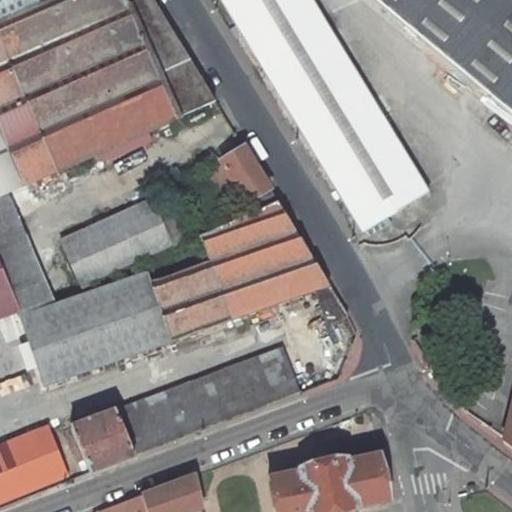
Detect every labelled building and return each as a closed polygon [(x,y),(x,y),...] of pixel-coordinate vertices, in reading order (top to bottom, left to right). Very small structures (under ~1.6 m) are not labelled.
[(0,0),(0,244),(19,236),(21,235),(3,192),(214,102),(150,0),(0,0)] [(426,194),(310,0),(220,0),(359,233),(426,194)] [(511,0),(374,0),(511,115),(511,0)] [(244,150),(219,163),(231,183),(225,188),(240,215),(274,200),(244,150)] [(203,254),(143,275),(142,271),(17,315),(41,386),(302,295),(327,287),(274,200),(240,215),(196,235),(203,254)] [(159,216),(153,201),(60,241),(79,286),(170,246),(159,216)] [(159,216),(170,246),(185,239),(173,209),(159,216)] [(47,300),(19,236),(0,244),(0,275),(15,310),(16,313),(47,300)] [(0,315),(15,310),(0,275),(0,315)] [(345,317),(327,287),(302,295),(321,327),(345,317)] [(130,453),(295,389),(278,347),(112,411),(130,453)] [(511,399),(502,437),(502,440),(511,447),(511,399)] [(107,413),(105,407),(69,419),(72,426),(107,413)] [(86,473),(90,471),(131,456),(130,453),(112,411),(107,413),(72,426),(67,428),(86,473)] [(0,498),(66,473),(48,427),(0,445),(0,498)] [(345,456),(344,449),(301,458),(302,465),(345,456)] [(335,511),(386,501),(377,453),(267,477),(274,511),(335,511)] [(194,475),(141,495),(146,511),(180,511),(200,505),(194,475)] [(122,502),(126,511),(146,511),(141,495),(122,502)]
